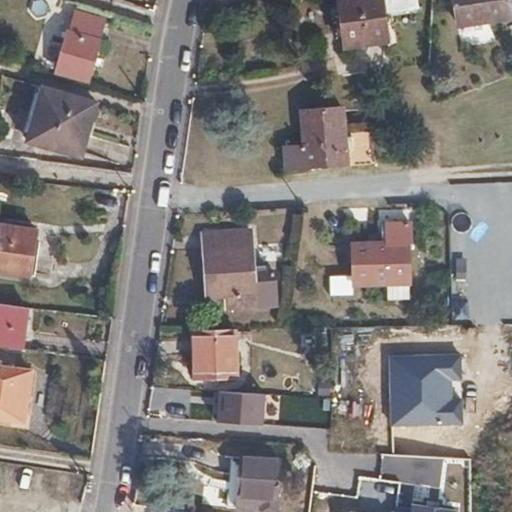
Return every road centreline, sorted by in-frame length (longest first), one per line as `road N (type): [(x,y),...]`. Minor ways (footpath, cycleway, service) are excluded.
road 1 (residential): [(189,0),(109,511)]
road 2 (unknown): [(0,164),(287,175),(511,170)]
